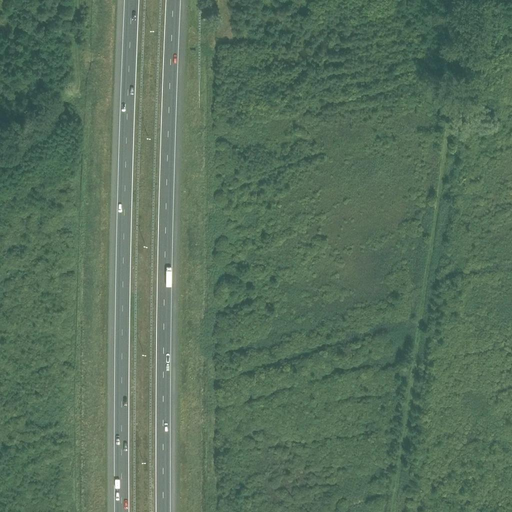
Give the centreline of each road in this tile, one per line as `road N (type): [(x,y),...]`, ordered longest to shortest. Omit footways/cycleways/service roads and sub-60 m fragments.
road 1 (track): [(391,511),(465,0)]
road 2 (motorway): [(161,511),(174,0)]
road 3 (motorway): [(131,0),(120,511)]
road 4 (track): [(0,150),(74,92),(75,0)]
